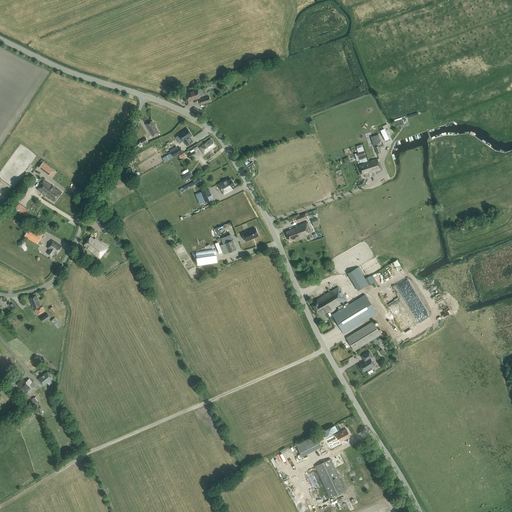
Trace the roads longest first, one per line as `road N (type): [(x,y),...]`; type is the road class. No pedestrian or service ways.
road 1 (unclassified): [(420,511),(314,327),(224,144),(193,116),(145,95)]
road 2 (track): [(0,505),(81,455),(327,351)]
road 3 (unclassified): [(0,293),(29,292),(54,278),(145,95)]
road 4 (unclassified): [(145,95),(82,77),(0,37)]
